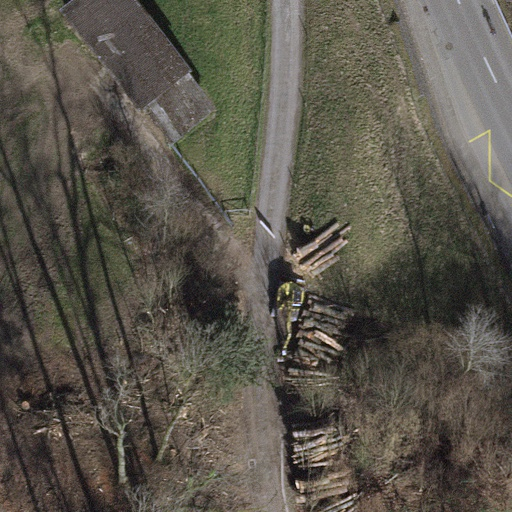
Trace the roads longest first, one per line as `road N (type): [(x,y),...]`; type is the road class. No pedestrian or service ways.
road 1 (track): [(511,356),(273,312),(147,143)]
road 2 (secondary): [(511,115),(458,0)]
